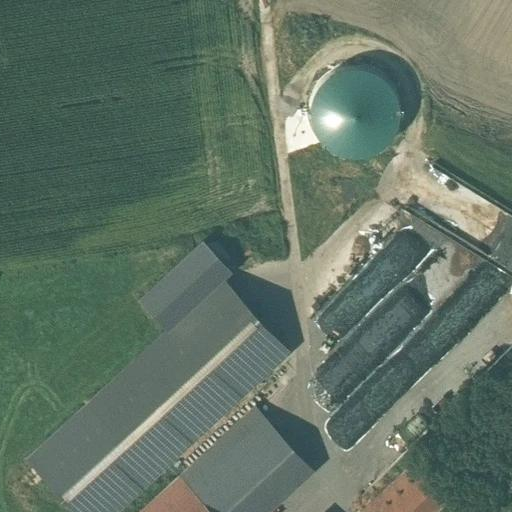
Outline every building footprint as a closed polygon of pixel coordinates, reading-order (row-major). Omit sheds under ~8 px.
[(433,159),(409,202),(433,216),(457,173),(433,159)] [(139,298),(167,328),(223,278),(232,268),(204,238),(139,298)] [(167,328),(28,456),(79,511),(108,511),(288,348),(223,278),(167,328)] [(255,405),(179,475),(204,502),(280,432),(255,405)] [(265,511),(313,469),(280,432),(204,502),(214,511),(265,511)] [(411,464),(361,511),(431,511),(444,500),(411,464)] [(179,475),(138,511),(214,511),(204,502),(179,475)]
